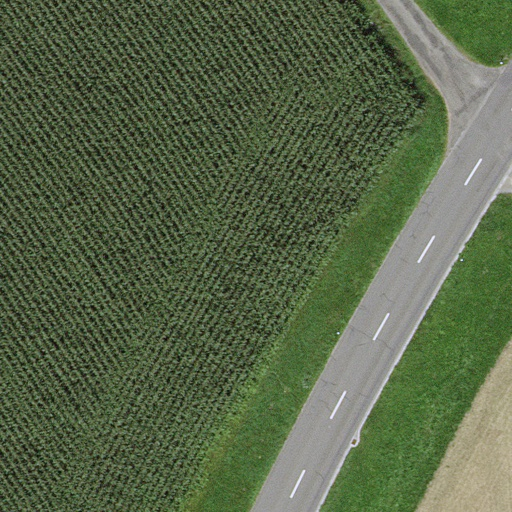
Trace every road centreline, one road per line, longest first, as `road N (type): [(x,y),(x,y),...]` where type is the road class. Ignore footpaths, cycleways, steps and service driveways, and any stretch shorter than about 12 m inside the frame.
road 1 (tertiary): [(287,511),(364,362),(511,116)]
road 2 (track): [(396,0),(511,156)]
